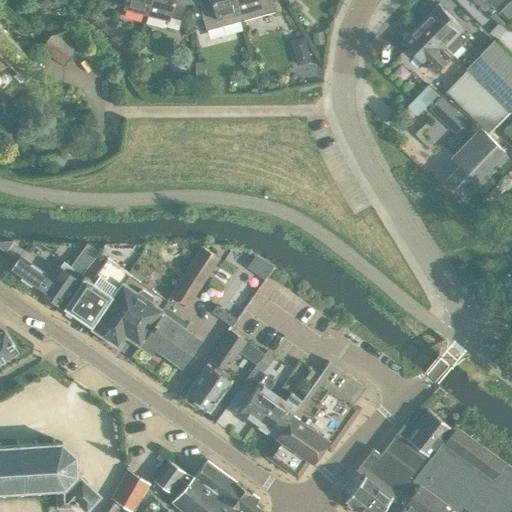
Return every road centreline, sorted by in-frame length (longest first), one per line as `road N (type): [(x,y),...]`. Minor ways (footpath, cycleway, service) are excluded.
road 1 (residential): [(298,501),(455,341),(451,301),(346,115),(349,25),(361,0)]
road 2 (residential): [(298,501),(0,292)]
